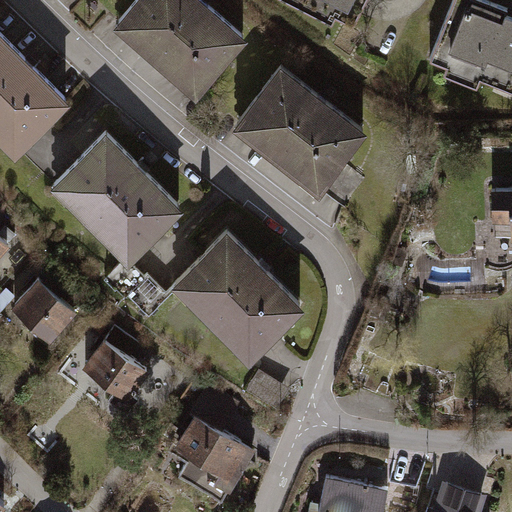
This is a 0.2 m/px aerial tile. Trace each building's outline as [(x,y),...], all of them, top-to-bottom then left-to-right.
[(247,36),(205,0),(133,0),(114,22),(196,95),(247,36)] [(504,21),(467,7),(450,50),(486,65),(489,58),(511,66),(511,17),(507,16),(504,21)] [(69,99),(0,29),(0,138),(15,153),(69,99)] [(368,130),(281,63),(234,123),(321,190),(368,130)] [(183,205),(105,127),(50,182),(128,260),(183,205)] [(511,187),(491,189),(494,227),(511,225),(511,187)] [(304,304),(227,227),(171,282),(248,359),(304,304)] [(0,257),(12,244),(0,233),(0,257)] [(78,311),(39,276),(12,307),(50,341),(78,311)] [(154,370),(104,336),(84,365),(134,399),(154,370)] [(250,390),(281,409),(294,387),(264,368),(250,390)] [(244,403),(211,384),(175,447),(193,457),(182,477),(224,501),(230,490),(236,493),(261,450),(228,431),(244,403)] [(383,511),(390,485),(328,473),(321,501),(313,499),(309,511),(383,511)] [(483,511),(490,489),(443,475),(431,511),(483,511)]
